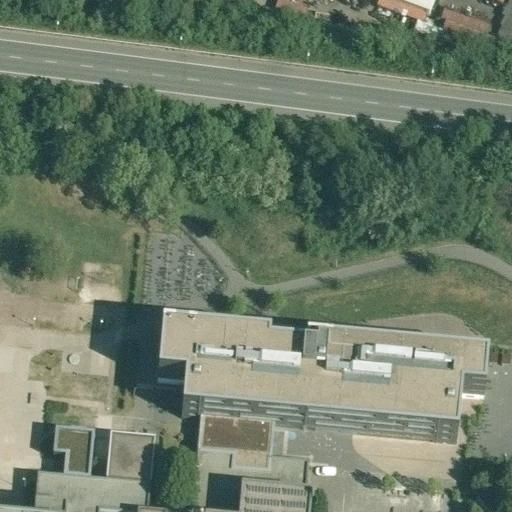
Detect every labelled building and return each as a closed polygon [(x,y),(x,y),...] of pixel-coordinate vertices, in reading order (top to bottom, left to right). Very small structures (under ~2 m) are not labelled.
[(437,0),(386,0),(431,17),(437,0)] [(486,365),(161,335),(157,385),(184,387),(181,420),(200,422),(283,430),(456,445),(461,399),(483,401),(486,365)] [(280,463),(283,430),(200,422),(197,456),(232,459),(231,474),(267,477),(268,462),(280,463)] [(94,438),(56,435),(53,460),(65,462),(63,483),(90,486),(94,438)] [(155,444),(110,440),(106,487),(151,491),(155,444)] [(232,459),(197,456),(192,511),(238,511),(240,496),(305,502),(309,466),(280,463),(268,462),(267,477),(231,474),(232,459)] [(148,511),(151,491),(106,487),(90,486),(63,483),(38,481),(34,511),(148,511)] [(305,502),(240,496),(238,511),(309,511),(310,502),(305,502)]
